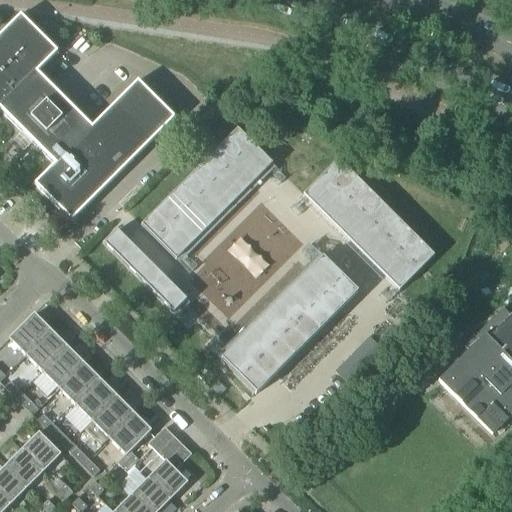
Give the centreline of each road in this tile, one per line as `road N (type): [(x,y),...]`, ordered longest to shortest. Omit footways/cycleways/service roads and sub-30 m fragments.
road 1 (residential): [(244,481),(41,278)]
road 2 (trunk): [(274,0),(511,102)]
